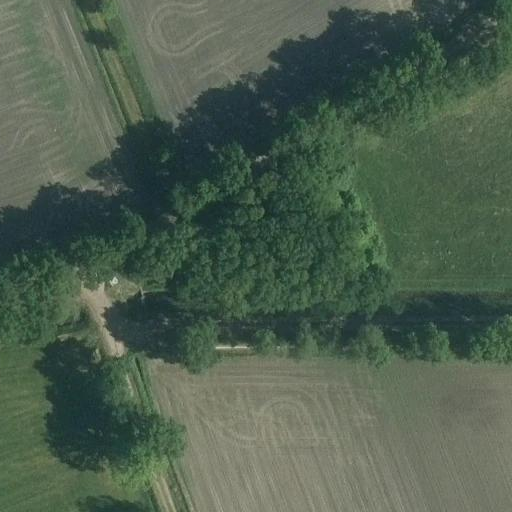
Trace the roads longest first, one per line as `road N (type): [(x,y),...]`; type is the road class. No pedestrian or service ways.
road 1 (unclassified): [(87,266),(511,7)]
road 2 (track): [(511,326),(106,324)]
road 3 (unclassified): [(170,511),(87,266)]
